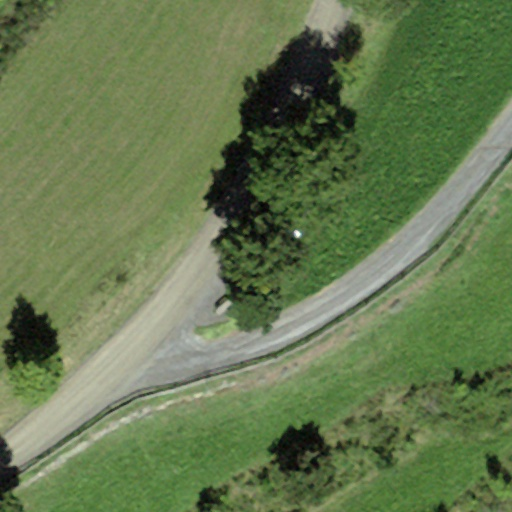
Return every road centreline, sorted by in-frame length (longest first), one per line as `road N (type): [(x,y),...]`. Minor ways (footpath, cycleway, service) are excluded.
road 1 (unclassified): [(0,461),(110,367),(216,229),(316,0)]
road 2 (track): [(511,114),(447,197),(284,332),(110,367)]
